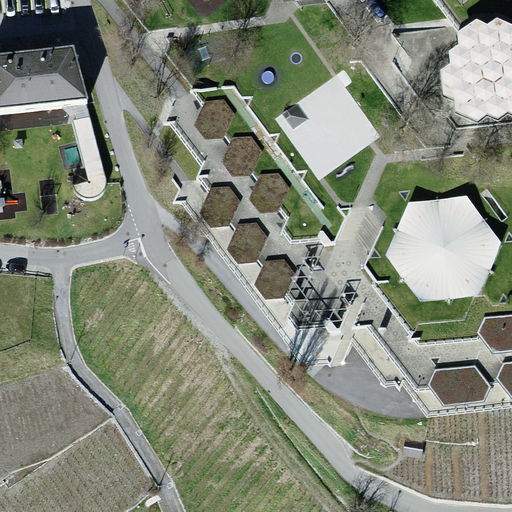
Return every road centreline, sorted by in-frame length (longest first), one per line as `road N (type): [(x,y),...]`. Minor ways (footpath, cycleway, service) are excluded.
road 1 (residential): [(150,234),(347,469),(429,511)]
road 2 (residential): [(75,0),(150,234)]
road 3 (residential): [(0,252),(59,259),(150,234)]
